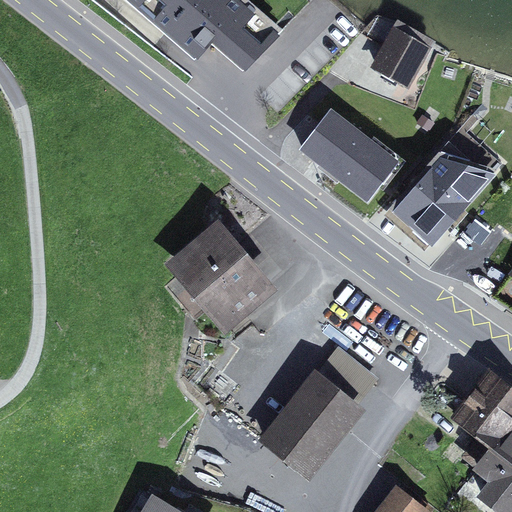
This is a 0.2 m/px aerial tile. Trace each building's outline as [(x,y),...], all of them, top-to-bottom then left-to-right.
[(280,31),(243,0),(131,0),(197,57),(212,39),(246,65),(280,31)] [(431,46),(393,24),(369,65),(408,86),(431,46)] [(331,107),(299,148),(368,201),(400,160),(331,107)] [(497,172),(440,154),(393,210),(433,245),(497,172)] [(279,287),(219,217),(166,262),(225,332),(279,287)] [(338,345),(319,370),(360,402),(379,378),(338,345)] [(451,416),(489,445),(497,434),(503,439),(511,427),(511,383),(490,366),(451,416)] [(315,367),(258,439),(309,480),(366,407),(360,402),(319,370),(315,367)] [(498,511),(510,511),(511,510),(511,427),(503,439),(497,434),(489,445),(472,466),(488,479),(476,494),(498,511)] [(419,500),(397,483),(374,511),(431,511),(435,508),(421,497),(419,500)] [(186,511),(153,491),(140,511),(186,511)]
